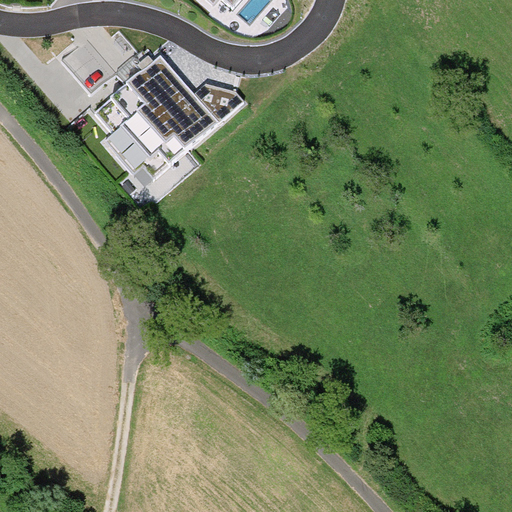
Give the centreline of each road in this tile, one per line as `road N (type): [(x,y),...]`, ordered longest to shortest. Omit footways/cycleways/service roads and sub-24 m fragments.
road 1 (residential): [(335,0),(312,36),(279,59),(238,59),(148,18),(95,13),(33,26),(0,18)]
road 2 (track): [(386,511),(279,404),(177,335),(133,283)]
road 3 (track): [(110,511),(122,460),(133,283)]
road 4 (track): [(133,283),(0,115)]
